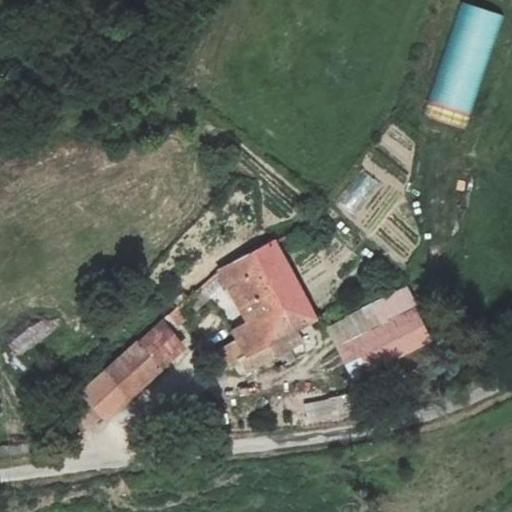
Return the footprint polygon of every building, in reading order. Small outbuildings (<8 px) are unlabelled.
[(423,118),(466,131),(500,16),(457,3),(423,118)] [(353,195),(344,210),(370,225),(379,211),(353,195)] [(270,241),(222,272),(257,323),(236,335),(238,342),(217,357),(225,369),(235,364),(247,383),(304,349),(294,328),(311,319),(270,241)] [(432,325),(413,294),(339,336),(361,365),(432,325)] [(134,344),(155,370),(184,351),(160,322),(134,344)] [(155,370),(134,344),(77,390),(85,405),(79,415),(92,428),(99,423),(155,370)] [(306,401),(308,418),(350,412),(348,396),(306,401)]
